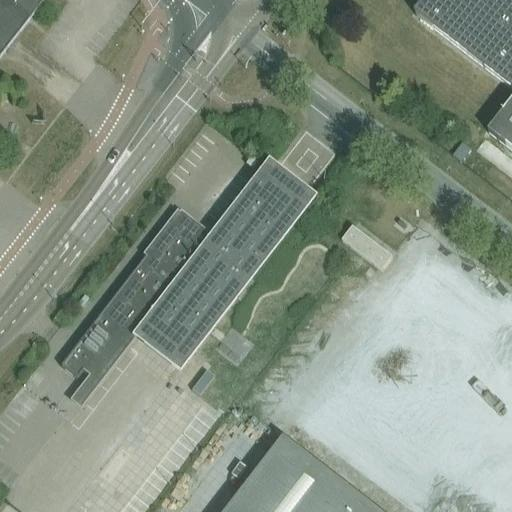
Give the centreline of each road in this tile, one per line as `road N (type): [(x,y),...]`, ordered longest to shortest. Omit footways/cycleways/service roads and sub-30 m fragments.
road 1 (tertiary): [(0,328),(244,34)]
road 2 (tertiary): [(213,9),(0,319)]
road 3 (unclassified): [(511,244),(286,69)]
